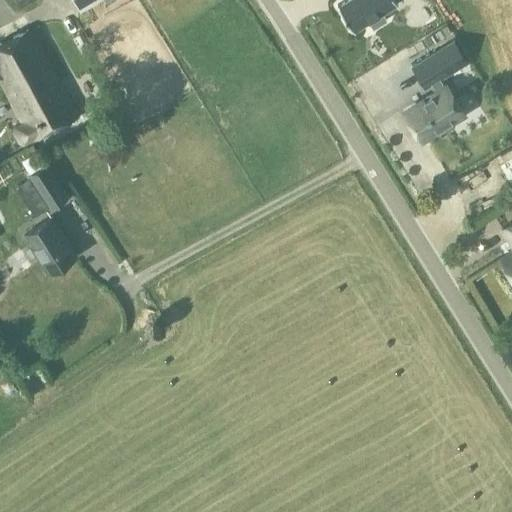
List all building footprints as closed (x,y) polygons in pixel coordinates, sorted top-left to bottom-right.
[(334,0),(350,25),(365,15),(370,23),(384,14),(379,7),(389,0),(334,0)] [(29,30),(7,40),(19,60),(30,80),(27,81),(32,92),(38,102),(40,101),(42,106),(39,108),(35,110),(41,121),(48,132),(55,128),(78,117),(53,73),(29,30)] [(7,40),(0,44),(0,78),(4,87),(22,122),(18,124),(13,126),(13,130),(13,133),(16,138),(19,142),(20,144),(21,145),(32,140),(48,132),(41,121),(35,110),(39,108),(42,106),(40,101),(38,102),(32,92),(27,81),(30,80),(19,60),(7,40)] [(464,113),(447,86),(445,88),(439,79),(467,62),(454,41),(412,67),(425,88),(432,84),(437,92),(404,113),(421,140),(438,130),(439,132),(453,124),(451,121),(464,113)] [(481,104),(491,100),(484,85),(474,89),(481,104)] [(490,126),(501,124),(497,105),(485,108),(490,126)] [(46,165),(29,175),(51,209),(67,198),(46,165)] [(77,256),(52,218),(24,236),(49,274),(77,256)] [(511,251),(500,259),(511,278),(511,223),(502,230),(511,246),(511,251)]
